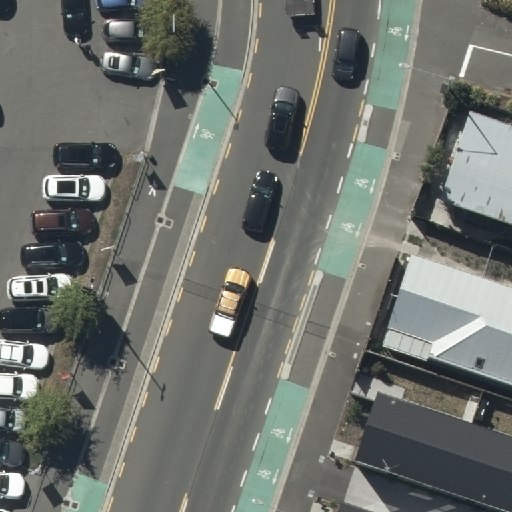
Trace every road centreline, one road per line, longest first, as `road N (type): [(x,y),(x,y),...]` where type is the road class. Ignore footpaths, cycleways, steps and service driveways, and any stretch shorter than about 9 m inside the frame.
road 1 (tertiary): [(301,153),(181,511)]
road 2 (tertiary): [(361,0),(359,37),(301,153)]
road 3 (tertiary): [(301,153),(300,0)]
